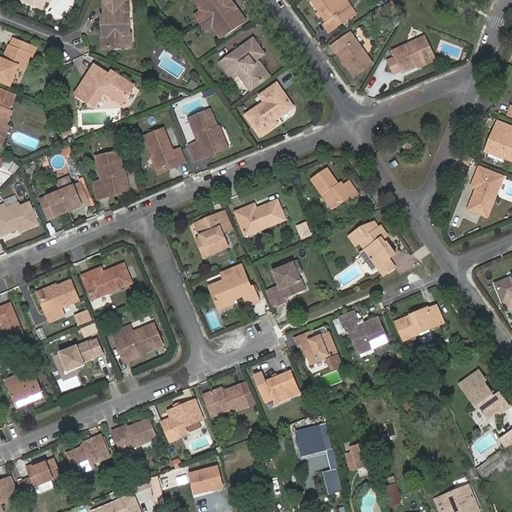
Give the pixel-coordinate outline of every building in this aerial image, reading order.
[(23,0),(22,1),(42,9),(45,0),(50,2),(51,0),(23,0)] [(101,15),(102,30),(105,30),(104,35),(102,35),(103,48),(123,47),(123,36),(129,35),(128,5),(121,5),(120,0),(103,0),(103,7),(106,7),(107,15),(103,15),(101,15)] [(193,0),(201,11),(207,19),(213,27),(221,38),(246,20),(238,9),(231,13),(226,5),(222,0),(193,0)] [(349,10),(342,0),(310,0),(319,14),(322,11),(324,14),(321,16),(326,23),(323,25),(328,33),(340,25),(336,18),(349,10)] [(346,0),(342,0),(349,10),(336,18),(340,25),(356,15),(346,0)] [(232,1),(226,5),(231,13),(238,9),(232,1)] [(387,14),(395,9),(390,3),(383,8),(387,14)] [(207,19),(201,11),(194,15),(200,23),(207,19)] [(206,31),(213,27),(207,19),(200,23),(206,31)] [(337,53),(344,62),(348,68),(355,77),(372,64),(350,34),(333,47),(337,53)] [(417,64),(433,56),(424,37),(392,52),(395,58),(388,61),(394,74),(401,70),(402,73),(418,66),(417,64)] [(253,62),(257,59),(264,54),(253,39),(220,62),(232,78),(238,74),(251,90),(266,79),(253,62)] [(4,60),(2,60),(0,64),(0,82),(10,86),(18,67),(24,69),(30,55),(27,54),(29,46),(14,40),(11,47),(9,47),(4,60)] [(435,60),(433,56),(417,64),(418,66),(419,68),(435,60)] [(270,76),(257,59),(253,62),(266,79),(270,76)] [(112,76),(108,73),(94,65),(75,94),(95,106),(105,91),(122,101),(133,83),(115,72),(112,76)] [(269,100),(265,103),(246,116),(261,136),(276,125),(274,122),(272,119),(275,117),(276,120),(293,107),(287,99),(276,84),(264,93),(269,100)] [(15,95),(0,88),(0,136),(1,137),(7,123),(12,110),(10,109),(15,95)] [(261,96),(265,103),(269,100),(264,93),(261,96)] [(214,129),(217,128),(210,111),(189,119),(198,142),(188,146),(195,161),(204,157),(203,153),(222,145),(214,129)] [(508,156),(511,157),(511,132),(511,133),(511,132),(511,124),(499,119),(496,127),(500,129),(492,148),(509,155),(508,156)] [(10,124),(7,123),(1,137),(0,136),(0,145),(1,146),(10,124)] [(218,127),(217,128),(214,129),(222,145),(203,153),(204,157),(227,148),(218,127)] [(509,155),(492,148),(500,129),(496,127),(492,138),(487,148),(508,156),(509,155)] [(144,137),(152,158),(157,171),(176,163),(177,166),(184,163),(179,149),(171,152),(162,130),(144,137)] [(410,142),(403,146),(409,154),(415,149),(410,142)] [(120,171),(122,171),(118,152),(96,157),(102,181),(94,182),(98,199),(106,197),(105,193),(124,189),(120,171)] [(48,158),(42,160),(46,173),(52,171),(48,158)] [(157,171),(152,158),(150,159),(156,174),(165,171),(177,166),(176,163),(157,171)] [(472,186),(477,188),(479,189),(477,194),(475,193),(469,209),(488,216),(503,177),(479,167),(472,186)] [(312,179),(323,194),(326,193),(335,206),(350,196),(352,198),(358,194),(348,181),(343,185),(340,188),(338,184),(327,169),(312,179)] [(125,170),(122,171),(120,171),(124,189),(105,193),(106,197),(120,194),(130,192),(125,170)] [(70,177),(56,180),(58,189),(72,185),(70,177)] [(72,207),(73,210),(88,203),(79,184),(41,200),(49,220),(64,214),(63,211),(72,207)] [(326,193),(323,194),(333,208),(335,206),(326,193)] [(258,212),(257,210),(254,205),(236,213),(246,237),(285,219),(278,201),(261,208),(263,210),(258,212)] [(0,231),(2,235),(14,230),(14,228),(18,227),(18,228),(20,232),(37,225),(28,204),(16,209),(6,213),(5,210),(3,206),(0,206),(0,231)] [(196,224),(201,237),(204,243),(199,245),(204,257),(227,247),(221,233),(231,229),(224,212),(196,224)] [(361,228),(349,237),(355,245),(360,242),(365,250),(361,253),(368,263),(372,260),(377,267),(383,275),(394,268),(388,259),(395,254),(386,243),(384,244),(381,240),(385,237),(387,236),(380,227),(378,229),(374,223),(361,228)] [(372,260),(368,263),(372,270),(377,267),(372,260)] [(303,289),(297,274),(301,272),(297,262),(274,271),(280,286),(273,288),(279,303),(287,300),(285,297),(303,289)] [(103,276),(102,274),(100,269),(82,277),(92,300),(132,283),(124,265),(108,271),(108,274),(103,276)] [(217,306),(232,300),(231,297),(242,293),(243,296),(247,306),(259,301),(253,286),(250,287),(241,265),(221,273),(224,280),(209,287),(217,306)] [(511,279),(511,278),(495,284),(502,301),(511,296),(511,279)] [(70,282),(56,288),(57,290),(42,296),(49,313),(46,314),(50,322),(64,316),(61,308),(79,301),(70,282)] [(57,290),(56,288),(55,286),(38,293),(46,314),(49,313),(42,296),(57,290)] [(232,301),(232,300),(217,306),(218,310),(233,303),(232,301)] [(0,312),(0,326),(2,326),(9,342),(25,335),(11,303),(4,307),(5,310),(0,312)] [(429,309),(411,317),(396,323),(404,341),(419,335),(429,330),(444,324),(436,307),(429,310),(429,309)] [(411,315),(411,317),(429,309),(428,307),(411,315)] [(79,327),(93,320),(88,310),(74,316),(79,327)] [(354,312),(340,318),(344,328),(346,327),(357,351),(371,345),(372,348),(388,342),(378,319),(357,327),(355,323),(358,322),(354,312)] [(145,349),(146,351),(164,345),(156,323),(134,332),(131,325),(114,332),(117,338),(121,336),(129,356),(145,349)] [(39,341),(46,339),(43,328),(36,330),(39,341)] [(429,330),(419,335),(422,343),(425,344),(431,341),(433,338),(429,330)] [(310,363),(325,357),(327,361),(338,357),(327,334),(315,339),(312,332),(294,339),(297,347),(302,345),(310,363)] [(148,355),(146,351),(145,349),(129,356),(121,336),(117,338),(115,339),(125,363),(136,359),(148,355)] [(88,341),(60,353),(68,373),(80,368),(79,366),(84,363),(95,359),(95,357),(103,354),(97,339),(89,343),(88,341)] [(371,345),(357,351),(358,354),(372,348),(371,345)] [(269,393),(272,400),(273,404),(299,393),(291,372),(277,377),(273,379),(265,382),(264,379),(257,382),(262,396),(269,393)] [(15,408),(27,404),(26,401),(34,397),(35,401),(45,397),(36,375),(20,381),(17,373),(4,379),(15,408)] [(491,396),(492,395),(485,385),(486,384),(479,374),(459,389),(469,403),(476,405),(486,420),(494,414),(498,415),(506,409),(509,408),(499,395),(496,397),(495,398),(493,399),(491,396)] [(222,389),(204,395),(212,416),(230,409),(232,413),(249,405),(241,386),(224,393),(222,389)] [(265,403),(272,400),(269,393),(262,396),(265,403)] [(172,418),(164,422),(162,423),(170,442),(188,435),(184,427),(203,418),(195,400),(180,406),(176,408),(169,411),(172,418)] [(161,414),(164,422),(172,418),(169,411),(161,414)] [(124,426),(114,431),(122,452),(129,449),(130,451),(137,448),(136,447),(149,441),(152,448),(159,445),(156,438),(157,438),(149,419),(129,428),(125,429),(124,426)] [(259,425),(245,431),(248,436),(262,431),(259,425)] [(297,432),(303,456),(327,450),(321,427),(297,432)] [(511,431),(500,439),(506,449),(511,444),(511,431)] [(93,463),(109,456),(101,436),(83,443),(85,447),(68,454),(76,475),(95,467),(93,463)] [(376,464),(370,442),(364,444),(369,466),(376,464)] [(369,466),(364,444),(351,447),(357,469),(369,466)] [(285,446),(273,448),(276,460),(287,457),(285,446)] [(498,454),(477,470),(484,479),(505,464),(498,454)] [(262,461),(266,474),(276,471),(272,458),(262,461)] [(28,471),(32,479),(18,484),(22,492),(35,487),(51,481),(61,477),(54,460),(39,466),(28,471)] [(222,489),(217,467),(190,474),(195,496),(222,489)] [(337,469),(323,473),(329,496),(343,492),(337,469)] [(250,471),(239,474),(242,483),(253,480),(250,471)] [(0,511),(3,511),(1,505),(19,498),(11,478),(0,482),(0,511)] [(152,480),(155,501),(164,499),(160,479),(152,480)] [(51,481),(35,487),(38,494),(54,488),(51,481)] [(385,487),(391,507),(401,504),(396,484),(385,487)] [(442,497),(448,511),(465,511),(467,511),(465,508),(476,504),(469,486),(442,497)] [(297,495),(301,510),(308,508),(304,493),(297,495)] [(140,511),(134,496),(93,511),(140,511)] [(440,511),(448,511),(442,497),(436,500),(440,511)]
